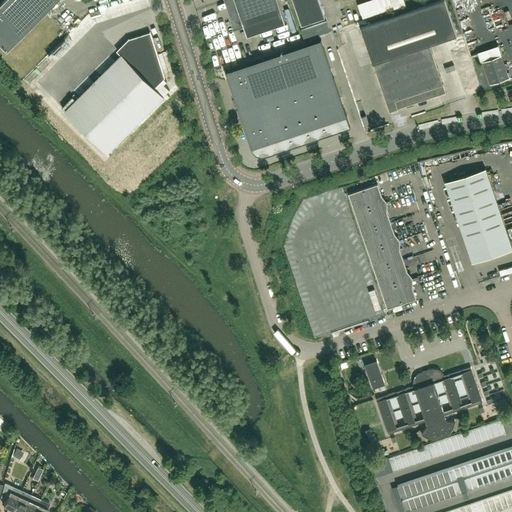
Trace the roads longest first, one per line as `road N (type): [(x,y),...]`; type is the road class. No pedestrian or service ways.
road 1 (primary): [(198,511),(0,312)]
road 2 (tertiary): [(250,186),(440,127),(511,114)]
road 3 (tertiary): [(250,186),(221,161),(171,0)]
road 4 (unclassified): [(300,351),(496,287)]
road 5 (unknown): [(468,271),(440,173),(485,158),(501,164),(511,187)]
road 6 (unclassified): [(300,351),(277,331),(243,221),(250,186)]
road 7 (unclassified): [(352,511),(314,439),(300,351)]
road 8 (unknown): [(455,302),(412,167)]
